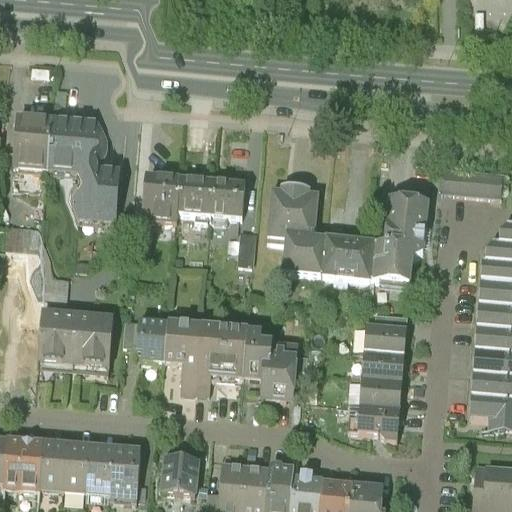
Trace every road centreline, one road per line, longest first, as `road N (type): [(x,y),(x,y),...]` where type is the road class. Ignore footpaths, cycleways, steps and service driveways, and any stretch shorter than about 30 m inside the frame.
road 1 (primary): [(0,70),(511,124)]
road 2 (primary): [(511,87),(0,42)]
road 3 (residential): [(430,475),(338,462),(261,436),(0,419)]
road 4 (residential): [(430,475),(451,266),(469,225)]
